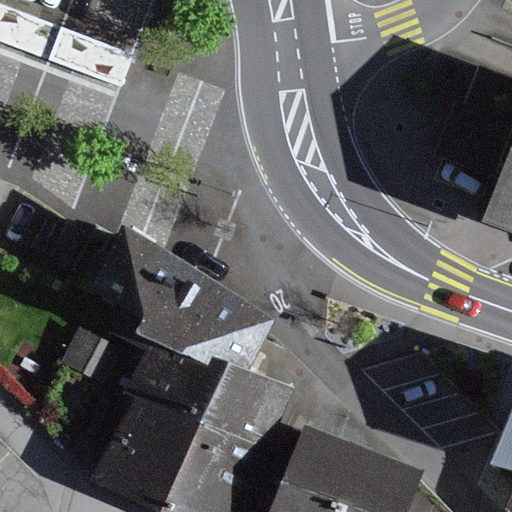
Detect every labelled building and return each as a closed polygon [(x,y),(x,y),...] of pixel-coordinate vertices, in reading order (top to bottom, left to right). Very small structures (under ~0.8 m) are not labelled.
[(0,41),(122,87),(134,54),(0,2),(0,41)] [(501,177),(486,217),(511,226),(511,79),(481,68),(467,105),(458,102),(439,154),(501,177)] [(124,223),(93,288),(123,307),(144,318),(138,331),(210,365),(216,352),(250,369),(276,319),(124,223)] [(147,349),(127,391),(135,395),(260,456),(293,390),(250,369),(216,352),(210,365),(138,331),(144,318),(123,307),(111,332),(147,349)] [(123,350),(81,327),(62,362),(105,384),(123,350)] [(159,511),(232,511),(260,456),(135,395),(93,480),(159,511)] [(511,416),(494,467),(511,473),(511,416)] [(407,511),(424,470),(306,423),(270,511),(407,511)]
